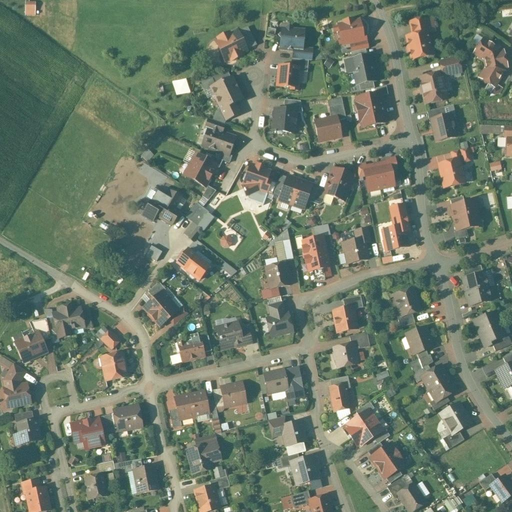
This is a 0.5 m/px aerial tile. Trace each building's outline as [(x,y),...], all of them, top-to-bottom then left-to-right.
[(24,2),(24,15),(35,15),(35,2),(24,2)] [(425,20),(409,23),(412,37),(426,33),(426,34),(428,34),(425,20)] [(343,25),(338,26),(342,46),(349,44),(362,41),(362,39),(358,22),(352,23),(352,21),(343,22),(343,25)] [(303,32),(292,31),(289,27),(277,36),(280,40),(279,50),(293,51),(301,52),(302,50),(303,32)] [(273,38),(274,30),(267,29),(266,36),(273,38)] [(237,33),(229,37),(227,34),(218,39),(219,41),(215,44),(224,62),(231,59),(232,61),(241,57),(240,55),(246,52),(237,33)] [(412,37),(406,38),(411,61),(424,58),(427,59),(432,58),(434,55),(432,51),(430,49),(426,34),(426,33),(412,37)] [(362,41),(349,44),(351,53),(352,53),(365,50),(367,50),(365,39),(362,39),(362,41)] [(499,50),(482,40),(478,47),(475,47),(473,51),(474,54),(473,55),(483,61),(484,65),(492,63),(491,55),(499,53),(499,50)] [(311,51),(302,50),(301,52),(293,51),(292,60),(308,62),(310,62),(311,51)] [(365,50),(352,53),(353,59),(366,56),(365,50)] [(499,53),(491,55),(492,63),(504,60),(502,52),(499,53)] [(353,59),(344,61),(347,75),(353,74),(356,87),(359,86),(373,83),(375,83),(369,56),(353,59)] [(457,58),(439,63),(443,78),(455,75),(454,71),(459,70),(457,58)] [(292,60),(291,60),(290,68),(298,69),(298,73),(307,73),(308,62),(292,60)] [(504,60),(492,63),(494,71),(503,69),(506,68),(504,60)] [(492,63),(484,65),(485,69),(479,79),(480,80),(481,82),(484,84),(487,84),(494,88),(504,72),(503,69),(494,71),(492,63)] [(290,68),(278,67),(276,87),(290,88),(290,87),(289,87),(289,86),(295,86),(295,87),(296,87),(299,86),(297,86),(298,73),(298,69),(290,68)] [(440,75),(419,79),(425,104),(445,99),(440,75)] [(231,78),(210,88),(213,94),(212,94),(211,97),(212,100),(215,101),(216,101),(219,106),(218,106),(221,111),(235,104),(242,100),(231,78)] [(373,83),(359,86),(360,92),(374,89),(373,83)] [(386,87),(375,89),(376,95),(380,94),(380,97),(387,96),(386,87)] [(376,95),(355,99),(358,113),(356,114),(357,115),(359,114),(362,129),(372,126),(374,128),(376,126),(386,123),(380,97),(380,94),(376,95)] [(300,102),(284,101),(283,111),(295,113),(302,114),(300,102)] [(235,104),(221,111),(225,119),(227,120),(240,114),(235,104)] [(342,105),(328,108),(330,119),(336,118),(337,122),(345,120),(342,105)] [(444,108),(426,112),(428,122),(430,121),(440,118),(440,119),(446,118),(444,108)] [(283,111),(274,111),(272,132),(276,132),(278,135),(281,135),(283,133),(293,134),(294,130),(295,130),(297,128),(298,123),(296,120),(295,120),(295,113),(283,111)] [(446,118),(440,119),(440,118),(430,121),(435,143),(455,138),(450,117),(446,118)] [(330,119),(314,122),(318,143),(340,138),(337,122),(336,118),(330,119)] [(224,125),(208,120),(205,127),(221,133),(224,125)] [(221,133),(205,127),(205,130),(202,136),(205,137),(201,147),(228,156),(235,138),(221,133)] [(141,156),(147,161),(153,154),(147,149),(141,156)] [(183,160),(187,163),(193,151),(188,149),(183,160)] [(468,149),(450,154),(452,162),(458,161),(459,164),(470,162),(468,149)] [(208,161),(196,155),(190,166),(210,177),(216,167),(216,166),(208,161)] [(222,161),(212,157),(210,157),(208,161),(216,166),(216,167),(219,169),(222,161)] [(394,158),(385,160),(386,165),(388,164),(390,172),(397,170),(394,158)] [(452,162),(438,166),(443,189),(464,184),(459,164),(458,161),(452,162)] [(490,171),(501,168),(499,161),(488,164),(490,171)] [(386,165),(380,166),(379,164),(375,165),(380,190),(393,187),(390,172),(388,164),(386,165)] [(364,165),(355,167),(358,178),(364,177),(363,170),(365,169),(364,165)] [(365,169),(363,170),(364,177),(368,192),(380,190),(375,165),(371,166),(372,168),(365,169)] [(210,177),(190,166),(184,177),(205,188),(210,177)] [(264,168),(256,166),(255,167),(252,166),(249,167),(247,174),(245,175),(243,180),(244,182),(243,185),(244,185),(243,187),(242,187),(243,191),(244,193),(246,197),(248,196),(248,197),(253,199),(255,198),(261,201),(263,201),(265,200),(266,195),(262,193),(267,180),(269,172),(263,170),(264,168)] [(345,174),(332,169),(328,182),(348,189),(352,180),(351,176),(348,175),(347,173),(345,174)] [(286,178),(280,176),(277,184),(275,190),(281,192),(286,178)] [(299,181),(287,177),(281,192),(278,201),(279,202),(279,200),(291,204),(299,181)] [(277,184),(267,180),(262,193),(266,195),(272,197),(275,190),(277,184)] [(312,186),(300,181),(299,181),(291,204),(303,208),(302,210),(303,210),(306,201),(311,187),(312,186)] [(348,189),(328,182),(324,191),(323,195),(325,196),(337,200),(338,197),(345,199),(348,189)] [(208,187),(201,197),(208,201),(215,192),(208,187)] [(311,187),(306,201),(313,204),(318,190),(311,187)] [(324,191),(318,189),(318,190),(313,204),(318,206),(322,204),(325,196),(323,195),(324,191)] [(180,199),(170,193),(164,204),(173,210),(180,199)] [(462,197),(449,200),(451,207),(464,204),(462,197)] [(164,204),(163,204),(162,205),(153,200),(143,217),(152,222),(156,217),(171,226),(179,214),(173,210),(164,204)] [(451,207),(450,207),(453,219),(477,214),(474,202),(464,204),(451,207)] [(196,204),(185,218),(191,223),(202,209),(196,204)] [(209,214),(202,209),(191,223),(198,228),(209,214)] [(477,214),(453,219),(456,232),(474,228),(478,222),(477,214)] [(405,216),(393,219),(394,219),(395,219),(397,228),(400,227),(401,234),(408,232),(405,216)] [(397,228),(391,229),(392,232),(383,234),(384,241),(382,242),(384,253),(407,248),(406,242),(403,240),(403,241),(401,234),(400,227),(397,228)] [(366,229),(354,232),(356,242),(363,240),(364,245),(370,243),(366,229)] [(323,237),(302,242),(304,248),(302,248),(303,254),(303,256),(324,252),(323,245),(324,245),(323,237)] [(223,239),(220,242),(221,247),(224,251),(229,250),(232,246),(232,241),(228,238),(223,239)] [(356,242),(341,245),(344,258),(346,258),(347,264),(347,265),(367,260),(364,245),(363,240),(356,242)] [(289,243),(275,246),(279,263),(293,260),(289,243)] [(324,252),(303,256),(304,259),(305,265),(307,265),(308,270),(309,273),(329,268),(327,260),(326,260),(324,252)] [(193,256),(183,269),(198,281),(208,268),(193,256)] [(285,264),(265,268),(270,290),(289,286),(285,264)] [(480,266),(463,271),(464,279),(482,274),(480,266)] [(464,279),(462,279),(465,293),(487,288),(483,274),(482,274),(464,279)] [(158,283),(147,293),(153,300),(161,293),(162,293),(165,291),(158,283)] [(487,288),(465,293),(469,307),(490,302),(487,288)] [(413,290),(395,295),(388,298),(389,298),(393,297),(400,318),(411,315),(420,312),(413,290)] [(153,300),(143,309),(147,314),(147,316),(150,319),(169,303),(161,294),(162,293),(161,293),(153,300)] [(360,297),(342,300),(344,310),(352,308),(353,310),(362,308),(360,297)] [(169,303),(150,319),(152,322),(155,322),(159,327),(168,320),(175,314),(177,312),(177,311),(176,312),(169,303)] [(281,304),(268,307),(271,319),(270,319),(272,326),(268,327),(270,338),(292,333),(287,315),(284,315),(281,304)] [(73,311),(72,307),(73,307),(73,306),(65,308),(70,331),(83,328),(80,313),(80,310),(73,311)] [(65,308),(57,309),(58,310),(59,310),(59,314),(52,315),(53,319),(56,334),(57,334),(70,331),(65,308)] [(344,310),(332,312),(337,334),(356,330),(353,310),(352,308),(344,310)] [(187,315),(183,310),(177,315),(181,320),(187,315)] [(88,311),(80,313),(83,328),(83,331),(91,329),(88,311)] [(175,314),(168,320),(173,326),(181,320),(177,315),(175,314)] [(493,314),(473,322),(483,346),(487,345),(488,347),(492,346),(495,352),(511,346),(507,336),(504,337),(500,327),(499,327),(493,314)] [(411,315),(400,318),(397,318),(400,329),(414,324),(411,315)] [(53,319),(46,320),(49,338),(57,336),(57,334),(56,334),(53,319)] [(46,320),(29,324),(34,335),(37,334),(40,340),(49,338),(46,320)] [(236,323),(229,325),(227,328),(217,330),(217,329),(216,329),(221,350),(235,346),(236,349),(251,345),(247,331),(239,334),(236,323)] [(425,328),(405,336),(413,355),(416,354),(427,350),(432,348),(425,328)] [(120,342),(109,331),(100,340),(111,351),(120,342)] [(34,335),(24,340),(21,333),(12,338),(14,344),(23,364),(46,354),(40,340),(37,334),(34,335)] [(184,342),(176,344),(175,345),(177,353),(178,353),(181,363),(204,358),(203,354),(200,340),(198,340),(197,334),(189,336),(189,338),(188,338),(189,343),(186,344),(185,342),(184,342)] [(211,352),(206,334),(199,336),(200,340),(203,354),(211,352)] [(366,334),(349,337),(350,345),(353,345),(354,351),(369,348),(366,334)] [(350,345),(340,348),(341,350),(334,351),(334,352),(334,354),(333,355),(334,361),(335,361),(337,369),(350,366),(350,364),(357,363),(354,351),(353,345),(350,345)] [(427,350),(416,354),(422,370),(427,366),(432,363),(427,350)] [(511,352),(502,358),(506,367),(511,363),(511,352)] [(122,354),(104,358),(105,367),(102,367),(105,382),(126,378),(122,354)] [(511,363),(506,367),(495,372),(504,390),(511,385),(511,363)] [(24,373),(14,366),(4,382),(6,390),(3,390),(5,401),(10,400),(12,408),(30,404),(26,386),(18,387),(17,384),(24,373)] [(422,370),(412,376),(416,384),(422,381),(420,378),(430,372),(427,366),(422,370)] [(430,372),(420,378),(422,381),(428,391),(446,380),(443,375),(443,372),(440,366),(430,372)] [(297,369),(284,372),(288,390),(284,391),(286,402),(303,399),(301,388),(301,387),(297,370),(298,370),(297,370),(297,369)] [(283,372),(263,376),(267,394),(284,391),(288,390),(284,372),(283,372)] [(347,377),(329,381),(331,388),(344,386),(345,390),(350,390),(347,377)] [(446,380),(428,391),(434,401),(436,404),(446,397),(455,392),(451,385),(449,385),(446,380)] [(241,384),(233,386),(229,388),(220,390),(224,407),(224,408),(245,404),(241,384)] [(345,390),(344,386),(331,388),(329,389),(334,412),(349,409),(347,402),(349,399),(348,395),(346,393),(345,390)] [(220,390),(212,391),(214,402),(215,409),(224,407),(220,390)] [(203,393),(195,394),(196,396),(189,398),(193,418),(207,415),(208,415),(206,403),(203,393)] [(189,398),(182,399),(182,397),(174,399),(176,410),(179,421),(193,418),(189,398)] [(434,401),(429,404),(433,412),(449,403),(446,397),(436,404),(434,401)] [(214,402),(206,403),(208,415),(207,415),(208,421),(217,419),(215,409),(214,402)] [(373,410),(369,403),(355,412),(358,417),(368,411),(369,413),(373,410)] [(458,404),(440,415),(451,435),(452,435),(458,432),(470,425),(467,420),(468,416),(466,413),(462,412),(458,404)] [(137,407),(113,411),(114,415),(117,432),(117,433),(141,428),(141,427),(142,425),(141,421),(140,420),(137,407)] [(358,417),(346,426),(341,429),(346,437),(348,435),(350,438),(375,422),(369,413),(368,411),(358,417)] [(31,412),(14,416),(16,426),(16,425),(33,421),(31,412)] [(114,415),(103,417),(104,419),(107,434),(117,432),(114,415)] [(283,418),(268,422),(271,434),(282,431),(281,427),(285,426),(283,418)] [(104,419),(90,422),(94,440),(107,437),(107,434),(104,419)] [(33,421),(16,425),(20,443),(25,442),(27,443),(40,441),(36,421),(33,421)] [(90,421),(70,425),(74,444),(94,440),(90,422),(90,421)] [(375,422),(350,438),(353,443),(356,441),(360,447),(372,439),(382,432),(375,422)] [(285,426),(281,427),(282,431),(286,448),(305,443),(302,429),(301,429),(296,426),(295,424),(285,426)] [(382,432),(372,439),(377,445),(379,444),(389,437),(384,430),(382,432)] [(451,435),(442,440),(448,451),(463,441),(458,432),(452,435),(451,435)] [(213,436),(195,440),(197,448),(214,444),(213,436)] [(197,448),(189,450),(190,454),(187,455),(189,461),(188,462),(189,466),(190,466),(193,475),(211,470),(209,463),(219,460),(215,444),(197,448)] [(377,445),(367,452),(371,457),(383,449),(379,444),(377,445)] [(371,457),(369,458),(384,480),(385,479),(397,471),(406,465),(391,444),(383,449),(371,457)] [(297,455),(280,459),(282,469),(291,467),(290,463),(299,461),(297,455)] [(319,480),(313,457),(299,461),(290,463),(291,467),(296,486),(319,480)] [(140,460),(123,463),(125,474),(133,472),(133,471),(142,469),(140,460)] [(112,462),(96,465),(98,474),(114,471),(112,462)] [(142,469),(133,471),(133,472),(137,495),(158,491),(153,467),(142,469)] [(397,471),(385,479),(389,485),(401,476),(397,471)] [(491,475),(478,483),(484,492),(490,487),(496,483),(491,475)] [(103,476),(84,480),(88,499),(95,497),(96,499),(107,497),(103,476)] [(226,477),(209,482),(210,488),(213,487),(214,492),(229,488),(226,477)] [(496,483),(490,487),(502,503),(511,495),(511,488),(504,477),(496,483)] [(401,479),(386,488),(393,499),(397,496),(397,495),(407,488),(401,479)] [(38,481),(21,485),(23,494),(25,494),(25,493),(40,490),(38,481)] [(407,488),(397,495),(397,496),(407,511),(412,511),(425,504),(413,484),(407,488)] [(210,488),(194,492),(199,511),(209,511),(219,509),(214,492),(213,487),(210,488)] [(40,490),(25,493),(25,494),(29,511),(43,511),(50,511),(45,489),(40,490)] [(307,492),(290,497),(293,509),(310,505),(309,501),(310,501),(307,492)] [(467,504),(474,500),(471,494),(464,499),(467,504)] [(310,501),(309,501),(310,505),(311,511),(330,511),(326,497),(310,501)] [(455,497),(445,504),(450,511),(460,505),(455,497)]
